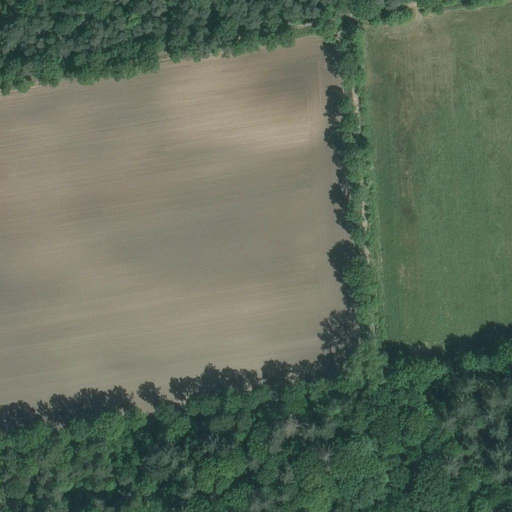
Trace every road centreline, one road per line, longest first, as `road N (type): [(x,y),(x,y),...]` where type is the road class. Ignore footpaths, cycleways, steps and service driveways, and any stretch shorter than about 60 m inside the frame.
road 1 (track): [(0,452),(390,392),(369,367),(345,21)]
road 2 (track): [(345,21),(73,60)]
